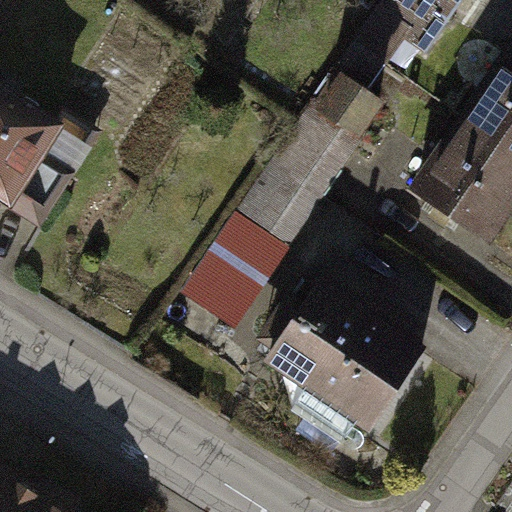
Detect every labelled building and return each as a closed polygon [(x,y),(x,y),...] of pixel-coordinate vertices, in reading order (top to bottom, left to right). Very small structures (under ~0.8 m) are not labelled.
[(479,0),(388,0),(191,297),(253,338),(479,0)] [(511,73),(432,190),(511,245),(511,73)] [(111,133),(20,77),(0,109),(0,182),(58,218),(111,133)] [(435,359),(328,286),(274,365),(381,438),(435,359)] [(98,511),(0,455),(0,511),(98,511)]
